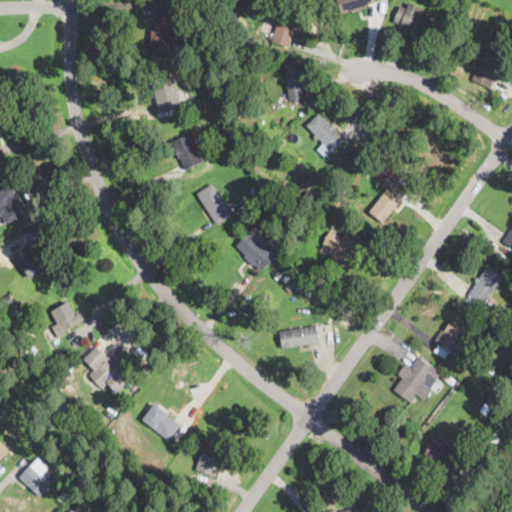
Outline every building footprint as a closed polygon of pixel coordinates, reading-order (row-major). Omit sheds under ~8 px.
[(352,13),(351,10),(341,13),(337,0),(372,0),(374,3),(366,5),(367,8),(352,13)] [(421,8),(419,13),(441,23),(434,40),(418,32),(417,34),(400,27),(401,25),(393,22),(400,5),(407,8),(409,3),(421,8)] [(289,47),(272,42),(283,6),(300,11),(289,47)] [(180,26),(174,26),(172,55),(152,54),(153,46),(150,46),(151,30),(154,31),(154,21),(161,22),(162,9),(170,9),(170,12),(181,13),(180,26)] [(496,83),(494,82),(491,89),(472,79),(489,44),(507,53),(502,65),(504,66),(496,83)] [(302,71),(304,71),(308,87),(305,88),(307,97),(289,101),(283,66),(301,63),(302,71)] [(177,77),(176,68),(183,67),(184,76),(177,77)] [(181,107),(159,112),(152,81),(174,76),(181,107)] [(239,109),(232,111),(229,101),(236,99),(239,109)] [(331,153),(306,126),(319,113),(344,140),(331,153)] [(200,153),(191,133),(197,130),(206,150),(200,153)] [(185,170),(172,141),(189,133),(202,162),(185,170)] [(242,153),(235,155),(233,150),(240,147),(242,153)] [(226,159),(220,162),(217,155),(223,153),(226,159)] [(428,171),(423,176),(419,171),(424,166),(428,171)] [(268,197),(265,200),(260,194),(258,196),(253,188),(261,182),(266,189),(264,191),(268,197)] [(383,223),(369,212),(392,182),(406,194),(383,223)] [(217,225),(197,194),(212,184),(232,215),(217,225)] [(24,217),(6,224),(2,215),(0,216),(0,191),(12,186),(24,217)] [(315,197),(307,205),(301,199),(309,191),(315,197)] [(281,209),(276,213),(274,211),(272,212),(265,203),(272,198),(281,209)] [(339,213),(330,228),(318,221),(326,206),(339,213)] [(316,223),(313,229),(305,225),(308,219),(316,223)] [(511,247),(502,241),(511,227),(511,247)] [(362,237),(354,251),(357,252),(351,263),(348,262),(341,275),(325,267),(332,254),(328,252),(330,248),(323,244),(330,231),(342,237),(346,228),(362,237)] [(250,233),(258,242),(263,237),(265,238),(268,235),(274,241),(271,244),(280,253),(261,271),(255,265),(254,266),(245,257),(246,255),(237,246),(250,233)] [(29,279),(16,258),(32,247),(46,268),(29,279)] [(503,277),(483,305),(480,303),(475,309),(464,301),(476,283),(474,281),(477,277),(479,279),(488,266),(503,277)] [(281,279),(275,275),(278,271),(284,274),(281,279)] [(287,283),(282,280),(286,274),(290,278),(287,283)] [(297,283),(291,291),(286,287),(291,279),(297,283)] [(312,293),(309,297),(298,290),(301,286),(312,293)] [(8,306),(2,298),(10,293),(15,301),(8,306)] [(62,332),(51,312),(68,302),(80,323),(62,332)] [(10,318),(7,313),(16,307),(19,312),(10,318)] [(470,331),(466,337),(464,336),(453,353),(435,341),(441,330),(444,331),(452,319),(470,331)] [(476,331),(472,328),(476,322),(480,325),(476,331)] [(282,349),(280,331),(316,325),(319,343),(282,349)] [(486,330),(482,335),(478,332),(481,327),(486,330)] [(493,331),(488,337),(484,334),(489,328),(493,331)] [(34,347),(27,340),(32,335),(40,342),(34,347)] [(445,359),(434,351),(438,345),(449,352),(445,359)] [(108,357),(108,356),(113,361),(115,359),(123,367),(121,369),(131,379),(117,393),(107,383),(102,389),(89,375),(95,369),(84,359),(97,346),(108,357)] [(433,367),(434,366),(442,372),(430,388),(433,390),(424,401),(416,394),(414,396),(416,397),(411,403),(394,389),(403,378),(398,374),(406,364),(411,368),(419,356),(433,367)] [(69,368),(76,377),(71,381),(73,383),(64,391),(55,380),(69,368)] [(452,385),(444,380),(448,374),(456,380),(452,385)] [(67,401),(60,406),(56,401),(64,395),(67,401)] [(505,417),(499,425),(479,411),(485,403),(505,417)] [(168,440),(143,420),(156,404),(181,425),(168,440)] [(493,450),(483,444),(491,432),(500,438),(493,450)] [(0,460),(0,440),(10,451),(0,460)] [(474,455),(468,464),(464,461),(455,475),(424,455),(433,440),(441,445),(444,441),(449,444),(451,440),(474,455)] [(214,476),(196,470),(204,447),(222,453),(214,476)] [(42,474),(47,479),(49,476),(54,481),(39,497),(19,478),(38,458),(48,467),(42,474)] [(469,480),(458,474),(465,463),(475,468),(469,480)] [(69,493),(65,498),(61,495),(65,490),(69,493)] [(81,494),(78,499),(73,496),(77,491),(81,494)]
